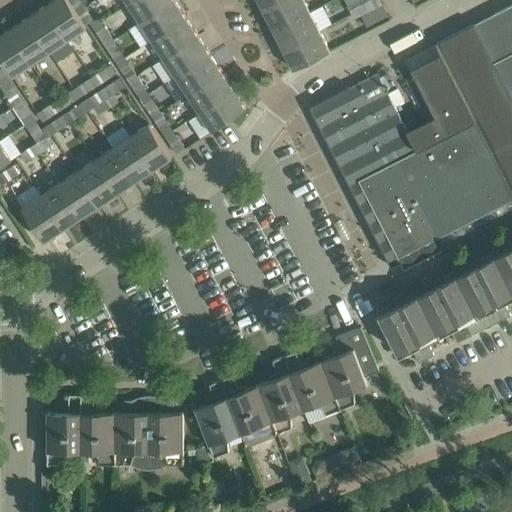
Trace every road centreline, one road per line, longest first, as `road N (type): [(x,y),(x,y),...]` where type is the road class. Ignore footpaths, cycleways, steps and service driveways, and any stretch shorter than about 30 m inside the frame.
road 1 (residential): [(470,0),(318,77),(253,147),(16,307)]
road 2 (residential): [(16,511),(16,307)]
road 3 (tertiary): [(511,460),(374,511)]
